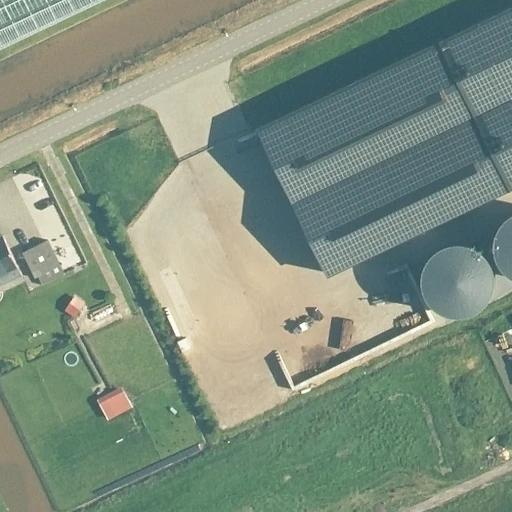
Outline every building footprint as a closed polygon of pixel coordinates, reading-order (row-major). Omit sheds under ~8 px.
[(0,0),(0,48),(101,0),(0,0)] [(438,44),(258,129),(327,275),(507,189),(508,191),(510,191),(508,188),(511,186),(511,8),(439,43),(438,40),(437,41),(438,44)] [(22,226),(35,223),(31,209),(19,212),(22,226)] [(0,236),(0,285),(20,276),(1,236),(0,236)] [(46,241),(21,253),(33,279),(36,277),(41,286),(63,275),(46,241)] [(60,310),(75,313),(80,296),(64,292),(60,310)] [(104,414),(127,404),(117,382),(94,393),(104,414)]
